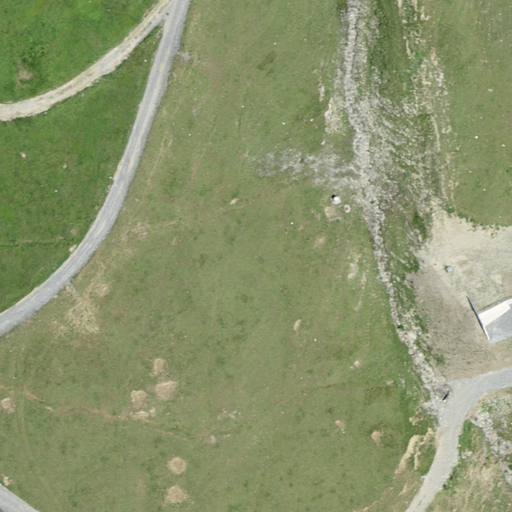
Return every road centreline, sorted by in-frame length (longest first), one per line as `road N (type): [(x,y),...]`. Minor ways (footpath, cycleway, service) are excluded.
road 1 (track): [(181,0),(130,155),(93,236),(47,288),(0,322)]
road 2 (track): [(170,0),(131,42),(68,87),(0,112)]
road 3 (track): [(414,511),(444,458),(466,389),(511,371)]
